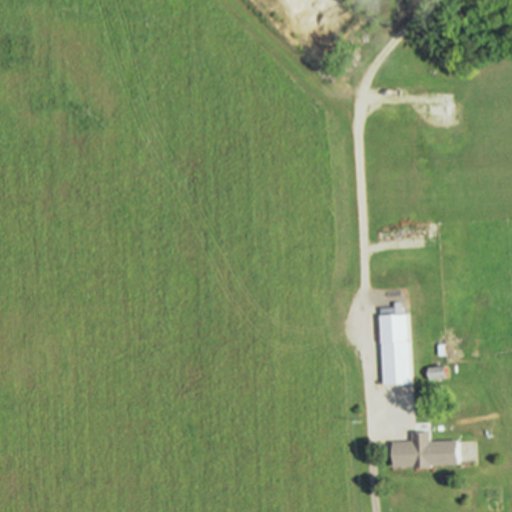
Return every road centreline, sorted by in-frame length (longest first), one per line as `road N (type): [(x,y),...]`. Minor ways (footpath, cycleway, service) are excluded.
road 1 (track): [(362,288),(358,95),(380,52),(424,0)]
road 2 (track): [(354,126),(242,0)]
